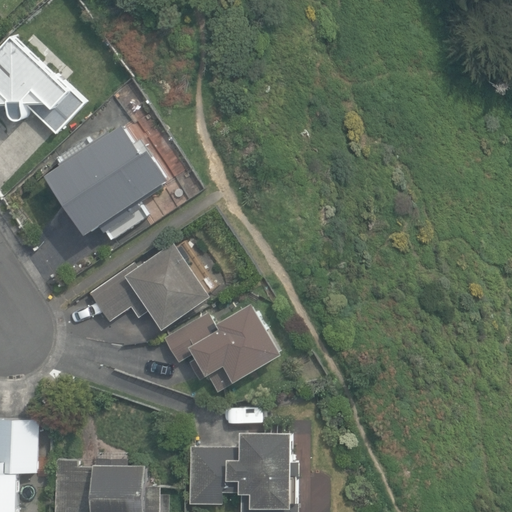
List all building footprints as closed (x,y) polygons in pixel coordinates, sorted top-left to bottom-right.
[(30,99),(61,132),(90,100),(19,34),(0,54),(0,101),(14,101),(15,110),(17,115),(22,118),(27,118),(31,114),(31,109),(30,99)] [(106,221),(116,236),(151,213),(140,195),(170,176),(158,156),(151,160),(144,148),(141,150),(127,128),(59,169),(61,173),(62,180),(63,187),(67,199),(75,210),(86,219),(92,222),(96,227),(106,221)] [(156,307),(169,326),(217,293),(180,239),(142,265),(139,260),(95,290),(115,319),(135,305),(143,316),(156,307)] [(200,351),(222,389),(288,351),(258,300),(220,322),(212,310),(169,335),(184,360),(200,351)] [(0,511),(21,511),(22,471),(11,471),(11,467),(40,468),(41,419),(0,418),(0,511)] [(245,511),(303,511),(303,501),(300,501),(300,475),(303,475),(303,459),(296,459),(296,429),(247,428),(247,445),(195,444),(194,501),(226,502),(226,489),(246,490),(245,511)] [(152,483),(152,461),(131,461),(131,456),(98,455),(98,463),(81,463),(82,458),(60,458),(59,511),(163,511),(164,483),(152,483)]
